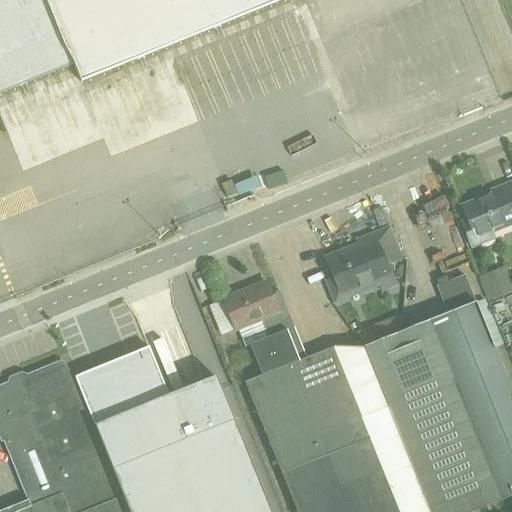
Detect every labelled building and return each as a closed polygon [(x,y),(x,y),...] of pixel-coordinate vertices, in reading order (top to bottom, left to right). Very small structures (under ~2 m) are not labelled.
[(0,0),(0,94),(74,65),(81,83),(287,0),(0,0)] [(483,0),(492,22),(502,18),(495,0),(483,0)] [(496,27),(505,46),(511,42),(511,40),(503,23),(496,27)] [(231,181),(222,185),(227,199),(237,195),(231,181)] [(511,185),(502,190),(504,193),(464,209),(469,223),(464,225),(473,249),(495,240),(492,234),(511,225),(511,185)] [(384,267),(401,260),(388,230),(358,242),(361,249),(348,254),(347,250),(328,258),(336,278),(326,282),(335,303),(379,285),(382,292),(392,288),(384,267)] [(511,289),(511,283),(505,267),(478,278),(487,300),(511,289)] [(430,511),(474,511),(503,500),(511,496),(511,395),(493,349),(504,345),(485,300),(475,304),(464,276),(437,287),(448,316),(365,350),(430,511)] [(270,339),(294,330),(284,305),(276,308),(266,284),(224,301),(237,332),(263,321),(270,339)] [(199,297),(160,312),(174,349),(189,343),(198,365),(222,356),(199,297)] [(145,366),(139,355),(154,347),(140,321),(112,335),(132,373),(145,366)] [(262,377),(244,385),(294,508),(295,511),(400,511),(334,349),(307,360),(300,343),(295,329),(294,330),(270,339),(250,347),(262,377)] [(129,511),(124,498),(120,500),(71,379),(70,379),(66,368),(61,366),(28,379),(26,383),(26,385),(14,390),(13,389),(9,387),(0,390),(0,431),(30,507),(18,511),(129,511)] [(270,511),(216,378),(94,427),(123,497),(124,498),(129,511),(270,511)]
